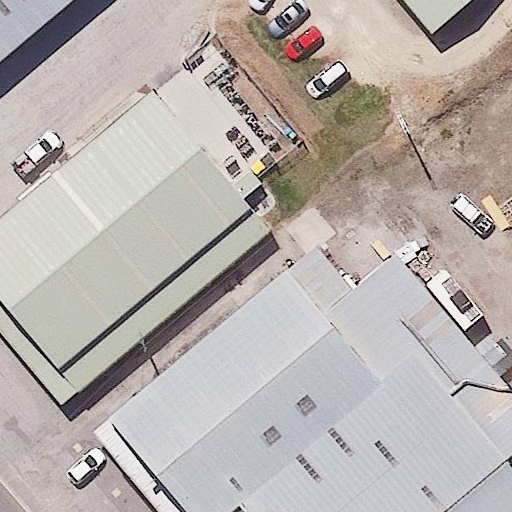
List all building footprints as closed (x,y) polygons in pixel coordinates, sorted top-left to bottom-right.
[(0,0),(0,66),(79,0),(0,0)] [(471,0),(399,0),(429,35),(471,0)] [(267,234),(147,93),(0,219),(0,337),(55,405),(267,234)] [(226,511),(238,502),(457,328),(391,251),(349,286),(312,248),(87,432),(153,511),(226,511)] [(511,447),(511,397),(457,328),(238,502),(246,511),(511,511),(511,471),(498,455),(511,447)]
